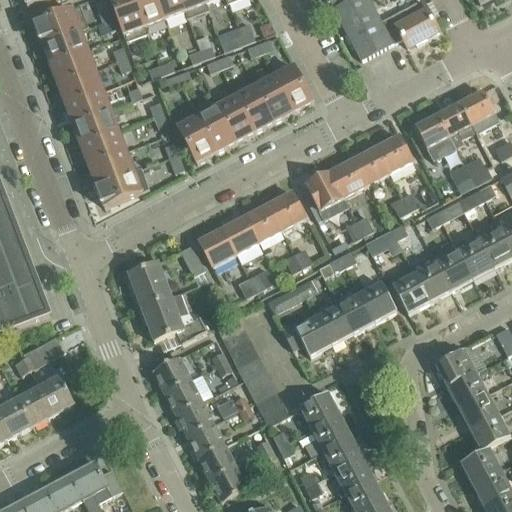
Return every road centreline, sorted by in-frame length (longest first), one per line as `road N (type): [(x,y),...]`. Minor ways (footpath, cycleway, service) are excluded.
road 1 (residential): [(75,262),(349,124)]
road 2 (residential): [(444,511),(416,373),(424,353),(511,308)]
road 3 (residential): [(75,262),(0,69)]
road 4 (residential): [(137,419),(75,262)]
road 5 (residential): [(137,419),(0,486)]
road 6 (residential): [(349,124),(478,60)]
road 7 (residential): [(349,124),(284,0)]
